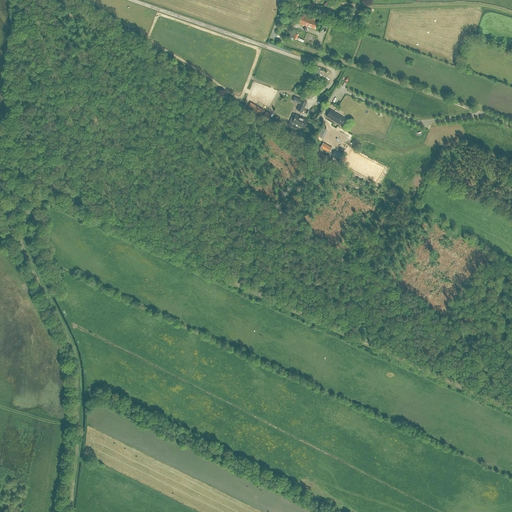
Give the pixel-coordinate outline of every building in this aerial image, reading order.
[(307,27),(314,29),(317,21),(315,20),(316,18),(313,16),(312,19),(302,15),(298,24),(307,27)] [(302,112),(307,102),(301,100),(297,110),(302,112)] [(256,113),(259,107),(250,102),(247,108),(256,113)] [(340,126),(345,118),(331,109),(326,117),(340,126)] [(271,115),(265,112),(263,117),(268,120),(271,115)] [(298,128),(299,126),(304,129),(308,120),(296,114),(295,115),(293,114),(289,124),(298,128)] [(323,142),(320,148),(329,153),(332,147),(323,142)] [(344,153),(341,152),(340,151),(338,153),(335,151),(332,155),(340,160),(344,153)]
